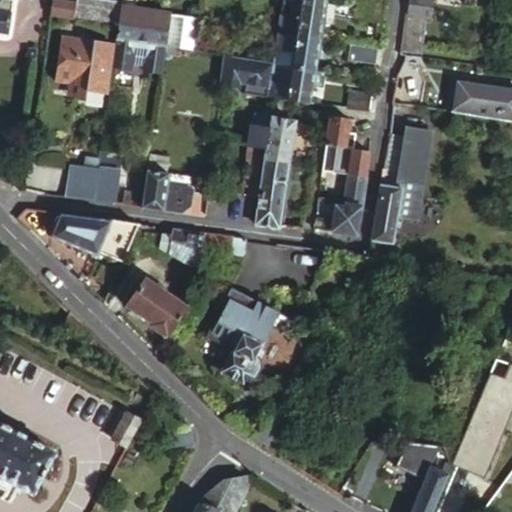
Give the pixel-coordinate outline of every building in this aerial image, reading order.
[(0,0),(0,31),(9,33),(12,0),(0,0)] [(51,0),(49,13),(117,23),(120,0),(51,0)] [(165,29),(163,47),(193,51),(197,19),(152,13),(153,7),(134,4),(134,0),(123,0),(120,23),(165,29)] [(284,0),(280,30),(321,37),(326,0),(284,0)] [(364,0),(358,0),(356,15),(383,19),(385,3),(364,0)] [(408,0),(401,50),(423,54),(429,16),(435,17),(437,0),(408,0)] [(165,29),(120,23),(115,56),(150,61),(148,69),(159,71),(163,47),(165,29)] [(321,37),(280,30),(275,59),(316,65),(317,65),(321,37)] [(114,40),(61,32),(55,79),(70,82),(87,84),(87,89),(108,92),(114,40)] [(378,46),(346,40),(343,58),(375,64),(378,46)] [(25,62),(25,63),(27,64),(28,65),(30,65),(33,65),(34,63),(35,62),(34,59),(34,58),(33,57),(31,56),(28,56),(26,56),(25,58),(25,59),(25,62)] [(275,63),(225,56),(223,71),(222,80),(235,82),(241,78),(242,74),(272,78),(275,63)] [(400,57),(394,102),(405,103),(424,106),(428,77),(421,60),(400,57)] [(317,65),(316,65),(275,59),(275,63),(272,78),(272,82),(270,94),(311,100),(317,65)] [(242,74),(241,78),(272,82),(272,78),(242,74)] [(511,83),(460,76),(456,106),(511,113),(511,83)] [(87,84),(70,82),(68,93),(86,96),(87,84)] [(336,88),(333,104),(366,109),(368,93),(336,88)] [(253,126),(251,140),(249,153),(289,160),(297,109),(278,106),(276,116),(272,116),(271,129),(253,126)] [(345,144),(349,116),(329,113),(326,141),(337,143),(345,144)] [(403,126),(394,187),(402,188),(398,216),(418,220),(432,130),(403,126)] [(354,145),(345,144),(337,143),(333,169),(350,171),(354,145)] [(364,199),(371,148),(354,145),(350,171),(349,182),(336,180),(334,196),(347,197),(364,199)] [(65,197),(94,200),(99,166),(101,153),(83,151),(81,169),(68,167),(65,197)] [(164,155),(148,153),(140,206),(164,210),(169,174),(161,173),(164,155)] [(257,223),(279,226),(281,212),(289,160),(249,153),(245,180),(261,183),(260,194),(257,223)] [(120,169),(99,166),(94,200),(115,203),(120,169)] [(194,176),(169,174),(164,210),(182,212),(192,204),(194,176)] [(394,187),(382,185),(373,239),(394,242),(398,216),(402,188),(394,187)] [(203,215),(257,223),(260,194),(207,188),(203,215)] [(359,237),(364,199),(347,197),(347,204),(338,203),(337,218),(320,215),(317,231),(359,237)] [(279,226),(307,230),(309,213),(304,212),(303,216),(281,212),(279,226)] [(138,224),(59,214),(50,239),(93,263),(95,260),(102,264),(101,266),(101,267),(101,268),(102,271),(104,272),(107,273),(108,273),(110,273),(111,272),(112,271),(117,273),(138,224)] [(202,249),(204,233),(180,230),(172,229),(171,236),(161,234),(160,249),(199,268),(202,249)] [(248,239),(204,233),(202,249),(245,256),(248,239)] [(373,239),(371,255),(392,259),(394,242),(373,239)] [(166,338),(186,311),(144,279),(124,304),(148,324),(146,327),(159,338),(163,336),(166,338)] [(258,304),(251,316),(273,329),(272,327),(288,335),(294,324),(258,304)] [(273,329),(251,316),(241,335),(237,332),(231,341),(236,343),(219,369),(240,383),(245,373),(249,376),(252,375),(258,363),(258,359),(255,357),(273,329)] [(125,452),(141,422),(126,415),(111,445),(125,452)] [(70,460),(6,418),(0,426),(0,474),(41,503),(70,460)] [(278,428),(266,420),(252,442),(264,449),(278,428)] [(195,448),(193,431),(166,436),(169,452),(195,448)] [(432,511),(454,458),(446,454),(439,471),(429,466),(409,511),(432,511)] [(225,511),(241,478),(238,472),(222,477),(204,494),(201,495),(192,511),(225,511)] [(410,485),(385,474),(381,484),(406,495),(410,485)]
